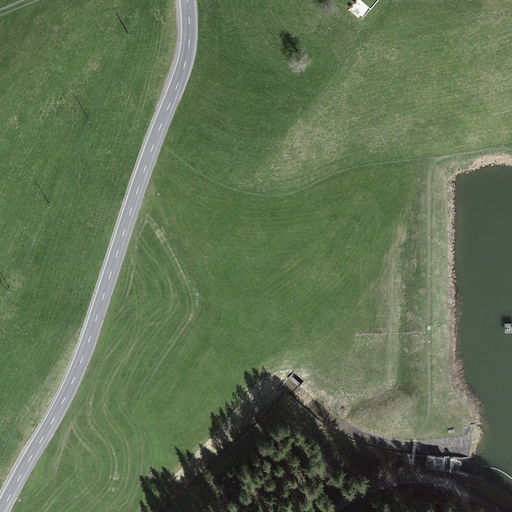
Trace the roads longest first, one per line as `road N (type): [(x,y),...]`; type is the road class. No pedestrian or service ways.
road 1 (unclassified): [(187,0),(185,64),(93,329),(1,511)]
road 2 (track): [(341,511),(382,485),(457,482),(501,511)]
